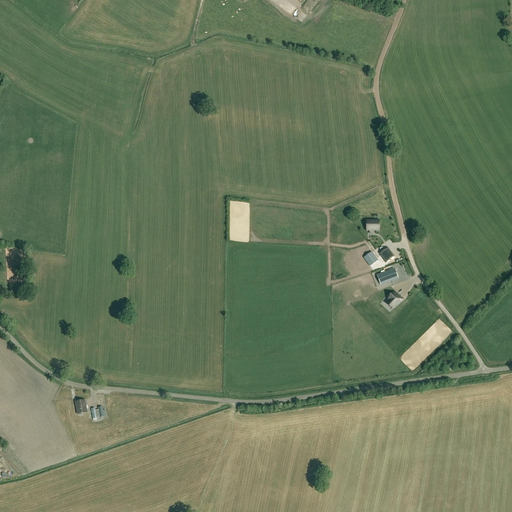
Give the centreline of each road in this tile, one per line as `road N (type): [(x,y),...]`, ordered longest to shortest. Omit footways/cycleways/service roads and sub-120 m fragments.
road 1 (unclassified): [(486,371),(243,402),(65,382),(0,328)]
road 2 (track): [(404,0),(376,82),(400,221)]
road 3 (unclassified): [(486,371),(415,271),(400,221)]
